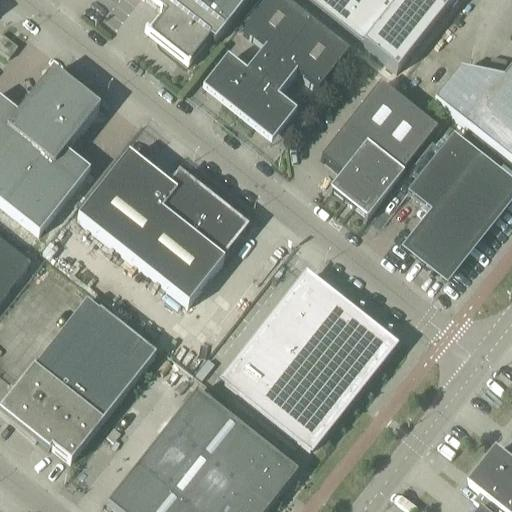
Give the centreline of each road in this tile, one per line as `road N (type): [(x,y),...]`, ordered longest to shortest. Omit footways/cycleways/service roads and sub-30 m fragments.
road 1 (unclassified): [(489,363),(21,0)]
road 2 (tertiary): [(370,511),(489,363)]
